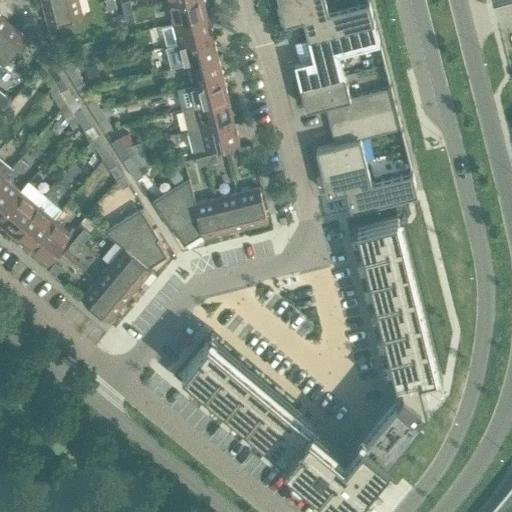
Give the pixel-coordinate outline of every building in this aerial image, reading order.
[(82,15),(78,0),(45,0),(42,1),(48,23),(82,15)] [(116,6),(114,0),(104,0),(107,8),(116,6)] [(131,9),(129,0),(120,0),(123,11),(131,9)] [(207,12),(203,0),(166,0),(172,21),(207,12)] [(374,21),(369,0),(328,10),(325,0),(278,0),(284,23),(308,17),(310,24),(305,25),(308,37),(374,21)] [(134,19),(131,9),(123,11),(125,22),(134,19)] [(167,45),(212,34),(207,12),(172,21),(172,22),(162,24),(167,45)] [(0,33),(9,22),(0,14),(0,33)] [(344,74),(338,51),(379,41),(374,21),(308,37),(311,50),(316,49),(318,56),(294,62),(300,85),(344,74)] [(0,61),(3,64),(26,37),(9,22),(0,33),(0,61)] [(183,64),(217,55),(212,34),(167,45),(173,66),(183,64)] [(223,76),(217,55),(183,64),(188,84),(223,76)] [(76,68),(70,59),(63,64),(68,73),(76,68)] [(62,77),(56,68),(49,72),(54,81),(62,77)] [(81,77),(76,68),(68,73),(74,82),(81,77)] [(395,106),(390,85),(349,96),(344,74),(300,85),(306,108),(329,102),(331,109),(326,110),(329,123),(395,106)] [(228,97),(223,76),(188,84),(194,106),(228,97)] [(68,86),(62,77),(54,81),(60,90),(68,86)] [(187,129),(233,117),(228,97),(194,106),(182,109),(187,129)] [(100,106),(94,98),(87,102),(92,111),(100,106)] [(86,115),(81,106),(73,111),(79,120),(86,115)] [(105,116),(100,106),(92,111),(98,120),(105,116)] [(366,159),(360,137),(401,126),(395,106),(329,123),(332,135),(337,134),(339,141),(316,147),(321,170),(366,159)] [(92,124),(86,115),(79,120),(84,129),(92,124)] [(239,139),(233,117),(187,129),(193,151),(239,139)] [(124,145),(118,136),(111,141),(116,150),(124,145)] [(250,152),(248,143),(238,146),(240,154),(250,152)] [(110,154),(105,145),(97,149),(103,158),(110,154)] [(130,154),(124,145),(116,150),(122,159),(130,154)] [(218,160),(216,151),(205,154),(207,162),(218,160)] [(116,163),(110,154),(103,158),(109,167),(116,163)] [(207,162),(205,154),(195,157),(197,165),(207,162)] [(0,179),(4,176),(11,166),(0,157),(0,179)] [(371,181),(366,161),(366,159),(321,170),(327,193),(351,187),(353,194),(348,196),(351,209),(417,192),(412,171),(371,181)] [(142,174),(137,165),(129,170),(135,179),(142,174)] [(129,183),(123,174),(116,178),(121,188),(129,183)] [(0,213),(20,189),(4,176),(0,179),(0,213)] [(203,236),(188,176),(187,176),(188,177),(153,198),(152,199),(164,218),(166,217),(183,244),(202,232),(203,236)] [(225,230),(216,196),(195,201),(189,176),(188,176),(203,236),(225,230)] [(0,219),(14,231),(44,194),(28,180),(20,190),(20,189),(0,213),(0,219)] [(267,220),(259,185),(237,190),(246,225),(267,220)] [(246,225),(237,190),(216,196),(225,230),(246,225)] [(31,245),(61,208),(44,194),(14,231),(31,245)] [(166,254),(149,227),(152,226),(140,206),(138,207),(139,207),(104,229),(103,229),(151,269),(151,268),(148,266),(165,255),(166,254)] [(48,259),(71,232),(54,217),(61,208),(31,245),(48,259)] [(208,337),(181,369),(346,506),(423,414),(420,412),(427,404),(420,375),(436,371),(397,215),(357,225),(383,329),(396,381),(397,381),(398,385),(393,391),(395,392),(345,452),(295,411),(208,337)] [(89,233),(83,227),(76,235),(83,241),(89,233)] [(151,269),(103,229),(103,230),(123,246),(109,263),(136,286),(151,269)] [(76,249),(83,241),(76,235),(69,243),(76,249)] [(54,275),(61,266),(54,261),(48,269),(54,275)] [(136,286),(109,263),(95,280),(122,303),(136,286)] [(122,303),(95,280),(81,297),(108,320),(122,303)] [(511,511),(511,484),(488,511),(511,511)]
